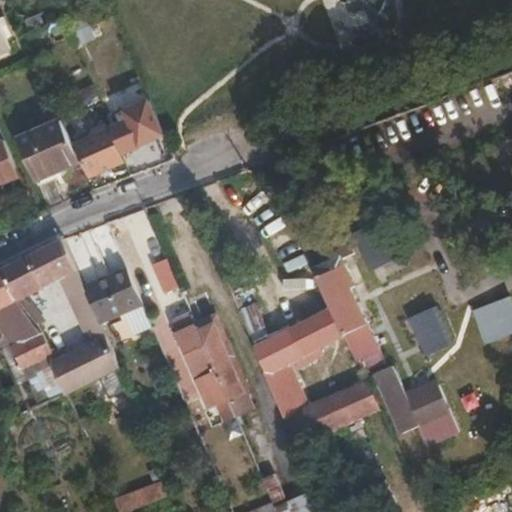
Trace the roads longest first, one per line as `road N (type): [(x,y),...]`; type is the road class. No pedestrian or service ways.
road 1 (unknown): [(188,171),(304,494)]
road 2 (track): [(230,153),(511,51)]
road 3 (residential): [(0,257),(230,153)]
